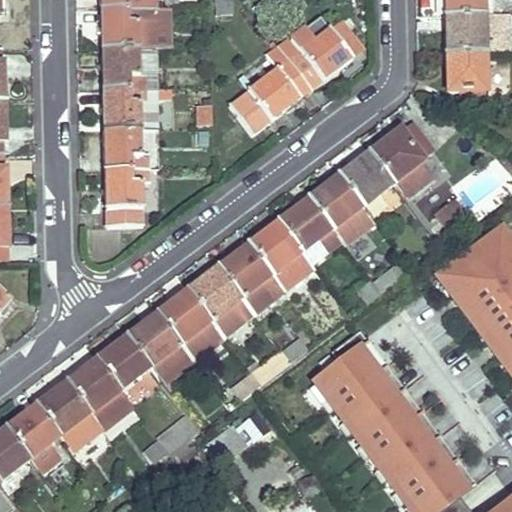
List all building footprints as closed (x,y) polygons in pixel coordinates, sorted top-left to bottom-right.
[(149,0),(100,0),(100,12),(150,11),(149,0)] [(482,18),(482,0),(444,0),(445,19),(482,18)] [(214,5),(213,16),(231,16),(231,5),(214,5)] [(154,51),(170,51),(168,11),(150,11),(100,12),(101,52),(137,51),(154,51)] [(446,56),(483,55),(482,18),(445,19),(446,56)] [(289,42),(277,51),(308,90),(310,93),(321,85),(352,62),(349,59),(361,50),(343,26),(331,35),(320,20),(290,42),(289,42)] [(277,51),(276,49),(264,59),(275,72),(228,108),(251,139),(299,102),(296,99),(308,90),(277,51)] [(137,51),(101,52),(102,92),(147,92),(147,79),(138,79),(137,51)] [(155,79),(154,51),(137,51),(138,79),(147,79),(155,79)] [(485,112),(485,97),(483,55),(446,56),(447,98),(460,97),(460,112),(485,112)] [(310,93),(308,90),(296,99),(299,102),(310,94),(310,93)] [(148,105),(147,92),(102,92),(103,133),(139,133),(138,105),(148,105)] [(155,133),(155,105),(148,105),(138,105),(139,133),(155,133)] [(212,128),(211,108),(197,108),(198,128),(212,128)] [(411,126),(401,135),(421,162),(432,154),(411,126)] [(139,158),(139,133),(103,133),(104,173),(148,172),(148,158),(139,158)] [(156,158),(155,133),(139,133),(139,158),(148,158),(156,158)] [(369,157),(392,187),(396,183),(408,199),(432,181),(420,165),(422,163),(421,162),(401,135),(400,133),(369,157)] [(392,187),(369,157),(339,179),(361,209),(392,187)] [(149,186),(148,172),(104,173),(106,231),(142,230),(140,187),(149,186)] [(308,202),(331,233),(341,245),(344,250),(374,227),(361,209),(339,179),(308,202)] [(278,225),(300,255),(318,242),(327,255),(341,245),(331,233),(308,202),(278,225)] [(437,217),(446,229),(462,217),(453,204),(437,217)] [(248,248),(283,295),(313,272),(310,268),(300,255),(278,225),(248,248)] [(511,248),(499,232),(494,236),(511,258),(511,248)] [(511,383),(511,258),(494,236),(439,278),(511,373),(511,377),(509,380),(511,383)] [(310,268),(327,255),(318,242),(300,255),(310,268)] [(218,271),(253,318),(283,295),(248,248),(218,271)] [(223,341),(253,318),(218,271),(188,294),(223,341)] [(511,377),(511,373),(439,278),(434,281),(509,380),(511,377)] [(356,293),(366,307),(379,297),(368,284),(356,293)] [(356,300),(350,291),(336,302),(343,310),(356,300)] [(0,314),(10,303),(0,293),(0,314)] [(223,341),(188,294),(157,317),(193,364),(223,341)] [(127,339),(150,369),(162,386),(193,364),(157,317),(127,339)] [(468,511),(459,499),(474,488),(462,472),(457,476),(444,459),(449,455),(427,426),(422,430),(408,412),(413,408),(391,379),(386,383),(379,374),(385,371),(373,356),(369,359),(363,352),(368,348),(357,334),(329,356),(338,367),(316,384),(328,400),(336,410),(346,423),(353,434),(363,447),(371,457),(381,470),(389,481),(399,494),(407,504),(412,511),(468,511)] [(150,369),(127,339),(96,363),(119,393),(150,369)] [(306,353),(298,342),(281,355),(289,366),(306,353)] [(363,352),(369,359),(373,356),(368,348),(363,352)] [(250,376),(259,389),(289,366),(281,355),(280,353),(250,376)] [(66,386),(89,415),(101,432),(131,410),(119,393),(96,363),(66,386)] [(379,374),(386,383),(391,379),(385,371),(379,374)] [(259,389),(250,376),(231,390),(241,403),(256,391),(259,389)] [(89,415),(66,386),(36,408),(59,439),(89,415)] [(319,407),(327,417),(336,410),(328,400),(319,407)] [(5,431),(28,461),(29,460),(40,476),(59,461),(48,446),(59,439),(36,408),(5,431)] [(408,412),(422,430),(427,426),(413,408),(408,412)] [(155,442),(168,457),(198,434),(186,419),(155,442)] [(346,423),(337,430),(344,440),(353,434),(346,423)] [(221,467),(246,449),(231,429),(206,448),(221,467)] [(0,435),(0,483),(28,461),(5,431),(0,435)] [(165,456),(157,446),(145,455),(153,466),(165,456)] [(363,447),(354,453),(362,464),(371,457),(363,447)] [(192,492),(217,473),(201,452),(176,470),(192,492)] [(444,459),(457,476),(462,472),(449,455),(444,459)] [(381,470),(372,477),(380,488),(389,481),(381,470)] [(399,494),(390,501),(398,511),(407,504),(399,494)]
